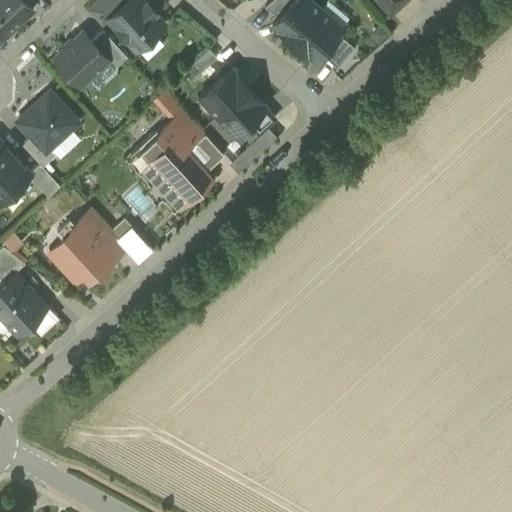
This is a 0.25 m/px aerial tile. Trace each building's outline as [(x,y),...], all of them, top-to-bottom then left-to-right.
[(0,0),(0,33),(1,35),(33,6),(27,0),(26,0),(0,0)] [(107,15),(123,0),(96,0),(89,7),(103,21),(108,16),(107,15)] [(136,46),(164,20),(154,9),(155,8),(148,0),(146,0),(146,1),(145,0),(123,0),(107,15),(108,16),(136,46)] [(267,0),(264,3),(277,14),(289,0),(267,0)] [(289,0),(277,14),(272,21),(293,39),(325,0),(320,6),(312,0),(289,0)] [(325,0),(293,39),(315,57),(320,50),(337,30),(342,24),(321,7),(326,0),(325,0)] [(381,0),(390,10),(400,0),(381,0)] [(127,54),(102,27),(91,38),(107,56),(106,57),(114,65),(127,54)] [(91,38),(82,29),(54,54),(79,82),(106,57),(107,56),(91,38)] [(354,44),(337,30),(320,50),(337,64),(354,44)] [(198,70),(190,62),(182,69),(190,78),(198,70)] [(217,113),(248,84),(230,65),(199,93),(217,113)] [(265,103),(248,84),(217,113),(234,131),(265,103)] [(50,88),(17,118),(31,133),(46,148),(49,145),(78,119),(50,88)] [(198,133),(177,111),(157,130),(165,138),(172,132),(184,145),(198,133)] [(251,122),(242,130),(250,139),(259,131),(251,122)] [(165,138),(159,143),(161,145),(142,162),(155,177),(163,169),(173,180),(165,187),(178,202),(197,185),(199,186),(211,175),(184,145),(172,132),(165,138)] [(31,133),(22,141),(39,159),(43,164),(55,152),(49,145),(46,148),(31,133)] [(0,162),(12,151),(0,137),(0,162)] [(12,151),(0,162),(0,197),(28,171),(30,170),(29,168),(12,151)] [(43,164),(39,159),(29,168),(30,170),(28,171),(48,192),(59,181),(43,164)] [(136,210),(149,204),(139,185),(127,192),(136,210)] [(111,229),(90,205),(80,214),(102,238),(111,229)] [(102,238),(80,214),(73,220),(69,225),(69,230),(63,235),(49,249),(65,267),(73,261),(88,277),(109,256),(105,251),(110,246),(102,238)] [(69,215),(56,227),(63,235),(69,230),(69,225),(73,220),(69,215)] [(25,259),(3,241),(0,243),(0,273),(4,278),(14,269),(25,259)] [(27,283),(14,269),(4,278),(0,281),(0,310),(18,329),(46,303),(45,302),(44,303),(26,284),(27,283)]
